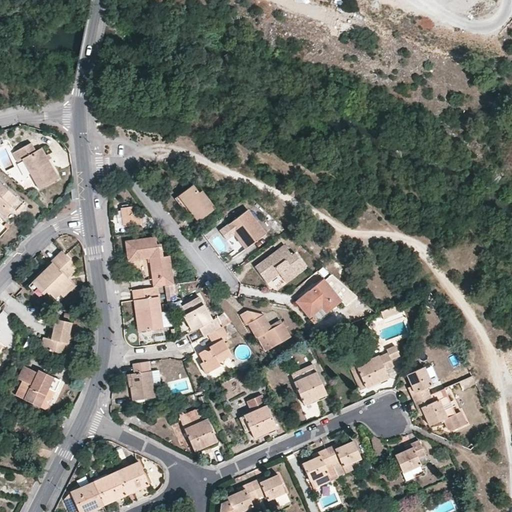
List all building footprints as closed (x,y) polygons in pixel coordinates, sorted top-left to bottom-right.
[(58,177),(41,148),(36,150),(31,142),(13,153),(17,161),(21,159),(39,189),(58,177)] [(18,213),(25,205),(0,182),(0,212),(5,217),(13,209),(18,213)] [(192,183),(178,193),(193,213),(197,219),(214,206),(201,189),(198,191),(192,183)] [(137,217),(136,214),(131,215),(130,207),(119,208),(121,217),(123,216),(125,226),(139,224),(138,216),(137,217)] [(245,208),(225,224),(243,247),(262,232),(263,232),(245,208)] [(237,251),(243,247),(225,224),(219,228),(237,251)] [(169,256),(162,257),(161,244),(156,244),(155,237),(126,241),(128,260),(150,257),(154,286),(168,284),(173,283),(169,256)] [(266,281),(278,272),(285,281),(305,266),(294,251),(291,253),(283,243),(254,265),(266,281)] [(51,262),(52,263),(47,267),(32,282),(43,293),(46,290),(54,298),(61,291),(71,282),(67,278),(74,270),(68,264),(71,261),(62,251),(51,262)] [(308,316),(320,305),(325,311),(340,299),(322,277),(294,300),(308,316)] [(32,282),(29,286),(37,295),(42,295),(43,293),(32,282)] [(61,291),(64,295),(75,285),(71,282),(61,291)] [(141,330),(163,327),(159,296),(155,296),(154,286),(132,289),(134,299),(138,299),(141,330)] [(215,317),(213,319),(198,295),(183,305),(187,313),(189,317),(187,318),(195,329),(201,325),(206,334),(209,332),(221,325),(215,317)] [(398,304),(385,310),(381,311),(384,318),(401,311),(398,304)] [(273,323),(269,325),(262,313),(245,309),(239,312),(245,324),(247,323),(255,337),(260,335),(267,349),(286,339),(279,324),(275,326),(273,323)] [(41,348),(64,353),(69,332),(72,322),(56,318),(53,334),(52,337),(47,337),(44,336),(41,348)] [(209,332),(215,343),(203,350),(207,358),(204,359),(202,361),(209,373),(222,364),(221,361),(232,354),(223,338),(228,335),(222,324),(221,325),(209,332)] [(64,353),(68,354),(71,342),(70,341),(72,332),(69,332),(64,353)] [(399,356),(395,346),(386,350),(387,352),(368,361),(357,366),(366,388),(389,378),(386,371),(394,367),(391,360),(399,356)] [(368,361),(365,355),(348,363),(354,375),(361,390),(366,388),(357,366),(368,361)] [(135,373),(132,373),(134,386),(131,386),(133,399),(156,396),(153,370),(150,370),(149,360),(134,362),(135,373)] [(314,364),(291,374),(304,403),(327,394),(314,364)] [(22,380),(16,395),(39,406),(48,387),(55,390),(60,380),(38,369),(37,372),(24,366),(18,378),(22,380)] [(424,367),(407,374),(416,393),(412,395),(415,402),(430,395),(427,388),(433,385),(424,367)] [(439,400),(433,402),(430,395),(415,402),(418,409),(422,407),(430,425),(447,418),(444,410),(439,400)] [(267,406),(263,397),(248,404),(252,413),(244,416),(254,437),(277,427),(267,406)] [(180,416),(179,417),(195,451),(210,444),(217,441),(202,407),(189,413),(184,415),(184,414),(182,413),(181,413),(180,413),(180,414),(180,415),(180,416)] [(470,425),(463,410),(457,413),(456,414),(447,418),(444,419),(449,429),(455,432),(464,428),(470,425)] [(35,438),(31,454),(47,457),(51,442),(35,438)] [(403,471),(411,468),(429,460),(419,440),(412,443),(414,447),(396,455),(403,471)] [(338,475),(353,469),(351,463),(361,458),(353,441),(342,445),(341,442),(327,449),(336,469),(338,475)] [(195,451),(197,457),(212,450),(210,444),(195,451)] [(320,452),(320,455),(303,463),(303,464),(310,480),(328,472),(336,469),(327,449),(320,452)] [(138,461),(116,471),(126,494),(149,484),(138,461)] [(411,468),(403,471),(407,480),(414,478),(411,468)] [(116,471),(93,482),(103,505),(126,494),(116,471)] [(310,480),(314,489),(325,484),(323,479),(330,476),(328,472),(310,480)] [(258,497),(265,494),(268,499),(286,491),(278,474),(260,482),(259,479),(251,483),(258,497)] [(79,511),(86,511),(103,505),(93,482),(70,492),(79,511)] [(245,485),(246,489),(222,500),(220,511),(239,511),(254,506),(251,500),(258,497),(251,483),(245,485)] [(79,511),(70,492),(64,499),(69,511),(79,511)]
